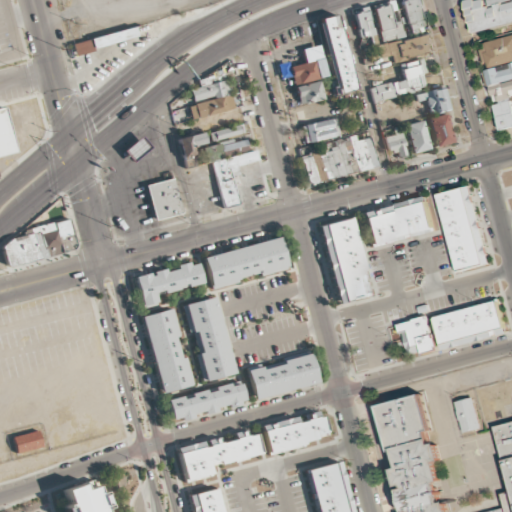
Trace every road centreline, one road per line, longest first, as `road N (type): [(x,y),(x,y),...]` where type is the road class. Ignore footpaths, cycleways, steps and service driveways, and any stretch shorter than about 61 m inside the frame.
road 1 (residential): [(0,495),(157,442),(511,344)]
road 2 (tertiary): [(22,285),(511,152)]
road 3 (residential): [(247,35),(371,511)]
road 4 (primary): [(0,231),(208,58),(339,0)]
road 5 (primary): [(256,0),(170,51),(0,196)]
road 6 (residential): [(442,0),(511,265)]
road 7 (residential): [(34,0),(101,264)]
road 8 (residential): [(175,511),(112,271),(101,264)]
road 9 (residential): [(101,264),(97,276),(159,511)]
